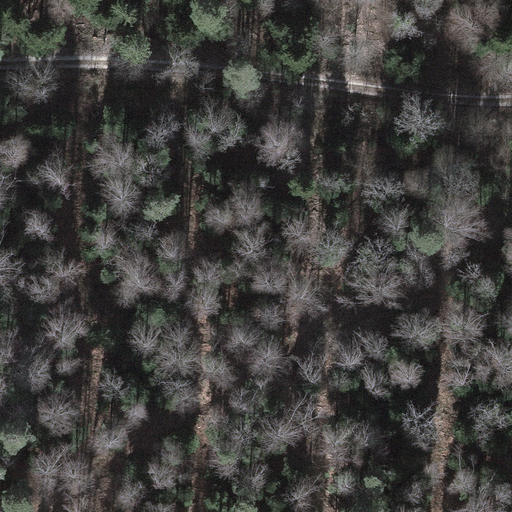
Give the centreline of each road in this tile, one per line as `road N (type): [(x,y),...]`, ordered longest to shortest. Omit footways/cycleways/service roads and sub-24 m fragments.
road 1 (track): [(25,511),(244,367),(511,211)]
road 2 (track): [(0,61),(170,63),(511,100)]
